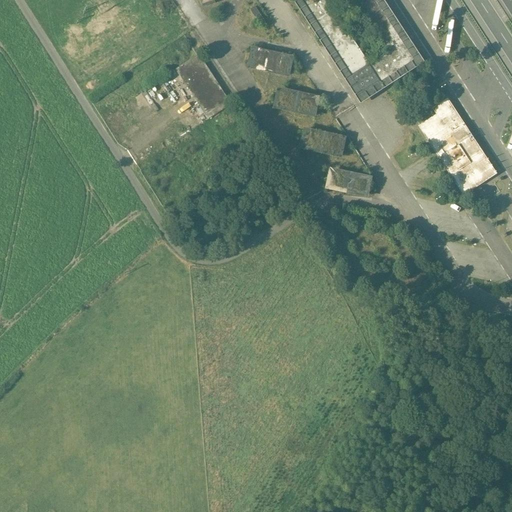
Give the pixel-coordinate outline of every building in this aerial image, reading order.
[(417,62),(377,0),(299,0),(363,97),(417,62)] [(431,27),(439,29),(445,2),(437,0),(431,27)] [(266,23),(256,8),(248,13),(258,29),(266,23)] [(250,70),(294,77),(298,56),(254,48),(250,70)] [(229,106),(197,56),(176,69),(177,70),(209,119),(209,120),(230,106),(229,106)] [(281,90),(277,111),(320,117),(323,96),(281,90)] [(446,99),(443,95),(437,99),(439,103),(446,99)] [(495,175),(447,102),(435,110),(439,116),(421,128),(464,194),(495,175)] [(183,136),(196,128),(188,116),(175,124),(183,136)] [(347,156),(350,135),(306,130),(303,151),(347,156)] [(372,198),(376,176),(332,168),(329,190),(372,198)] [(434,279),(428,270),(424,272),(430,281),(434,279)] [(504,283),(505,278),(473,270),(471,276),(504,283)]
